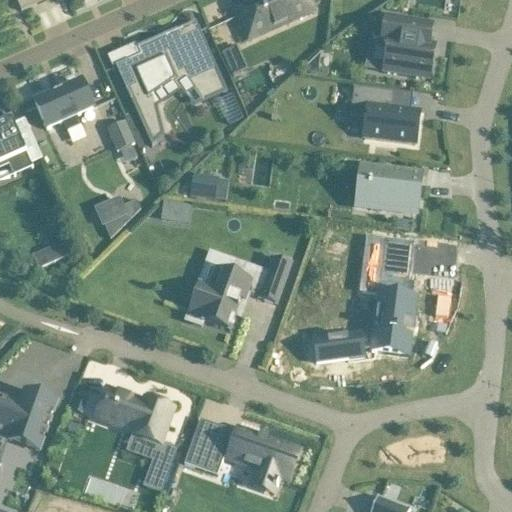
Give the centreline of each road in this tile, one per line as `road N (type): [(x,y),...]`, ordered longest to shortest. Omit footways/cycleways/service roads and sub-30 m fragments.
road 1 (residential): [(59,330),(349,429)]
road 2 (residential): [(511,23),(480,141),(496,277)]
road 3 (residential): [(163,0),(0,73)]
road 4 (residential): [(349,429),(489,402)]
road 5 (residential): [(496,277),(489,402)]
